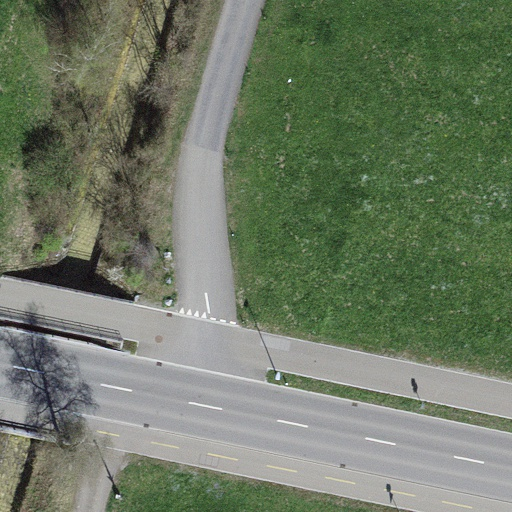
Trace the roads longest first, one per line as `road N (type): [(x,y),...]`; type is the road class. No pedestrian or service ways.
road 1 (unclassified): [(253,0),(204,176),(204,406)]
road 2 (primary): [(511,468),(204,406)]
road 3 (primary): [(204,406),(0,365)]
road 4 (track): [(96,511),(124,390)]
